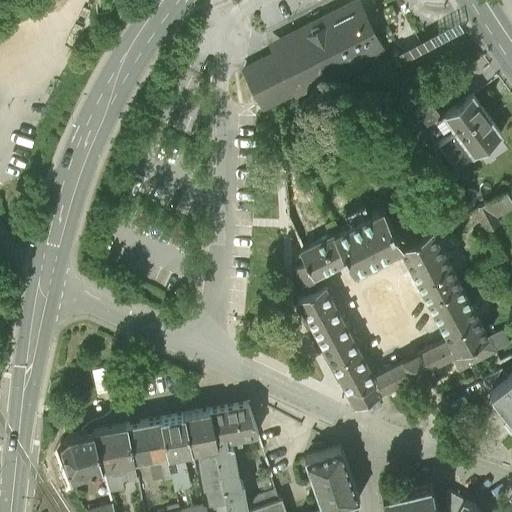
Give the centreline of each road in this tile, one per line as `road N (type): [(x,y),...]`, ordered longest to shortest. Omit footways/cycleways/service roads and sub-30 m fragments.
road 1 (tertiary): [(386,446),(43,279)]
road 2 (primary): [(171,0),(86,141),(43,279)]
road 3 (primary): [(43,279),(10,511)]
road 4 (tertiary): [(511,487),(386,446)]
